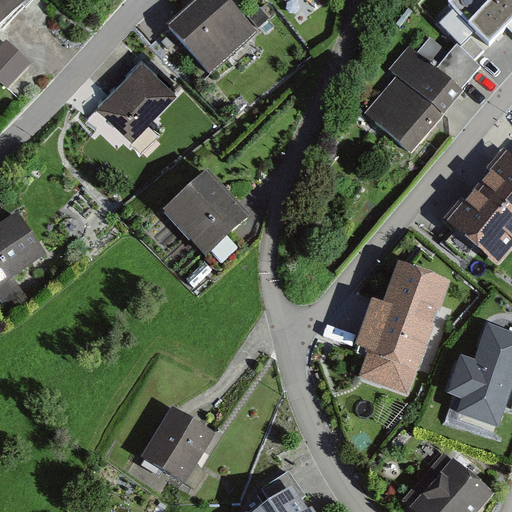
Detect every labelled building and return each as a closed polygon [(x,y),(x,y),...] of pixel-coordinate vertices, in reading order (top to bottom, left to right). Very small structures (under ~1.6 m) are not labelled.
[(0,0),(0,22),(3,20),(5,22),(22,4),(16,0),(0,0)] [(246,23),(225,0),(200,0),(168,29),(209,76),(227,59),(218,48),(246,23)] [(511,0),(478,0),(477,1),(476,0),(456,0),(447,9),(487,48),(506,29),(511,35),(511,0)] [(30,64),(8,44),(0,52),(0,81),(7,89),(30,64)] [(462,96),(418,58),(363,123),(407,160),(462,96)] [(175,91),(140,60),(98,107),(134,138),(175,91)] [(498,266),(511,249),(511,167),(456,232),(498,266)] [(248,219),(207,176),(175,206),(202,235),(195,242),(222,271),(243,251),(230,236),(248,219)] [(18,217),(0,230),(0,284),(44,252),(18,217)] [(445,287),(402,272),(373,354),(392,360),(383,385),(407,393),(445,287)] [(503,411),(511,383),(511,338),(491,331),(478,368),(464,363),(453,394),(503,411)] [(210,434),(169,412),(142,462),(182,484),(210,434)] [(445,460),(408,504),(417,511),(474,511),(488,496),(445,460)] [(306,498),(289,474),(263,492),(273,506),(268,510),(263,503),(248,511),(302,511),(297,504),(306,498)]
